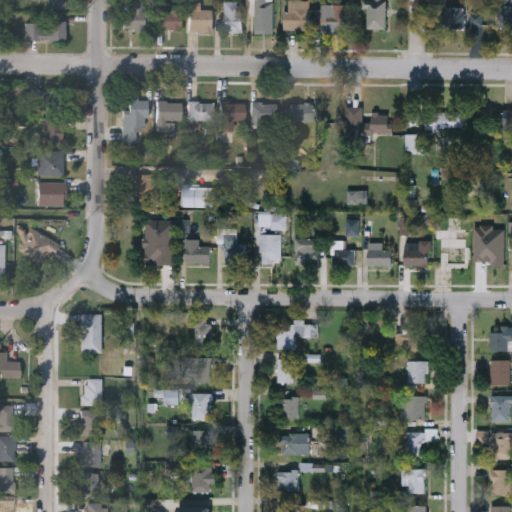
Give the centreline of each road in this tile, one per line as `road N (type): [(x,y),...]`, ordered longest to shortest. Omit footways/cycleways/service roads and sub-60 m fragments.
road 1 (residential): [(511,69),(0,68)]
road 2 (residential): [(511,299),(117,295),(84,275)]
road 3 (residential): [(101,0),(95,243),(84,275)]
road 4 (residential): [(54,297),(51,511)]
road 5 (residential): [(250,298),(246,511)]
road 6 (residential): [(460,299),(460,511)]
